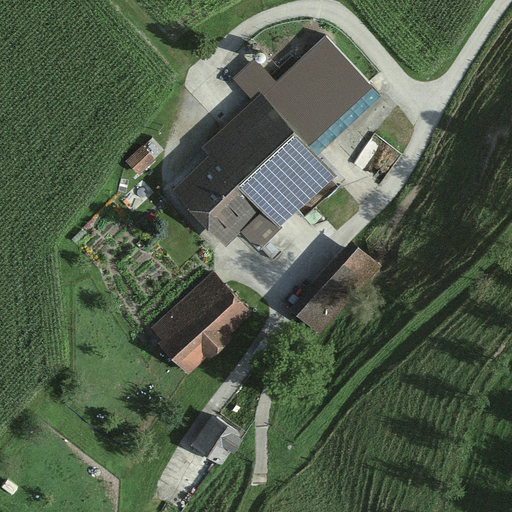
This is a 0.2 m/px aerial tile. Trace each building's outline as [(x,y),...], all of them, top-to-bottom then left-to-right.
[(385,93),(332,37),(216,146),(226,156),(188,191),(231,237),(264,206),(283,225),(339,172),(321,153),(385,93)] [(168,155),(157,143),(132,164),(143,177),(168,155)] [(382,265),(361,246),(303,309),(324,328),(382,265)] [(257,314),(224,281),(162,341),(194,374),(257,314)] [(246,438),(230,426),(208,453),(224,466),(246,438)]
